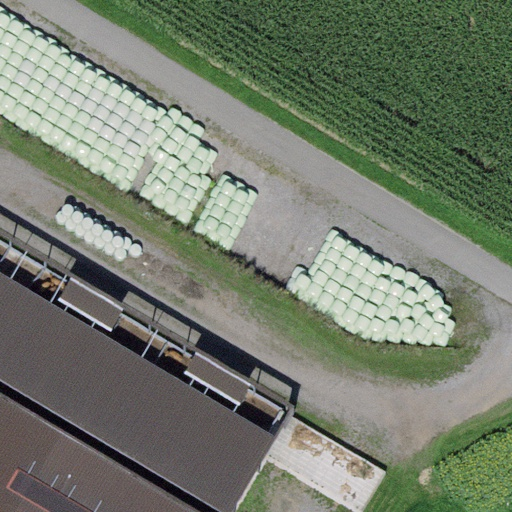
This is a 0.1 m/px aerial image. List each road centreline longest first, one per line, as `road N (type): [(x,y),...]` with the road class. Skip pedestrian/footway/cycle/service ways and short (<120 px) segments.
road 1 (unknown): [(0,191),(211,338),(321,394),(367,405),(412,401),(511,362)]
road 2 (track): [(511,280),(47,0)]
